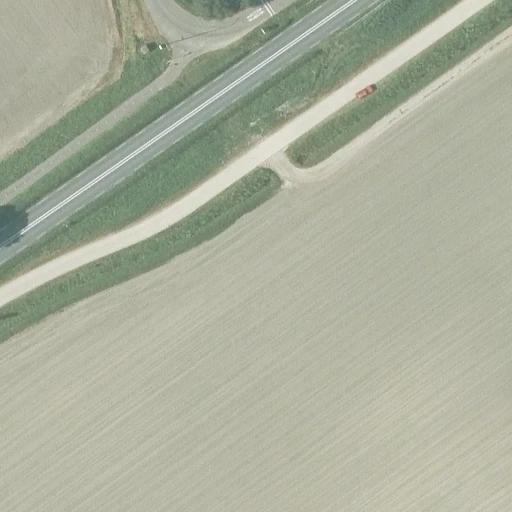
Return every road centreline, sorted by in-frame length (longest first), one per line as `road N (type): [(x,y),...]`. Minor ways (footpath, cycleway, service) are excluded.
road 1 (unclassified): [(0,299),(179,208),(478,0)]
road 2 (primary): [(0,246),(355,0)]
